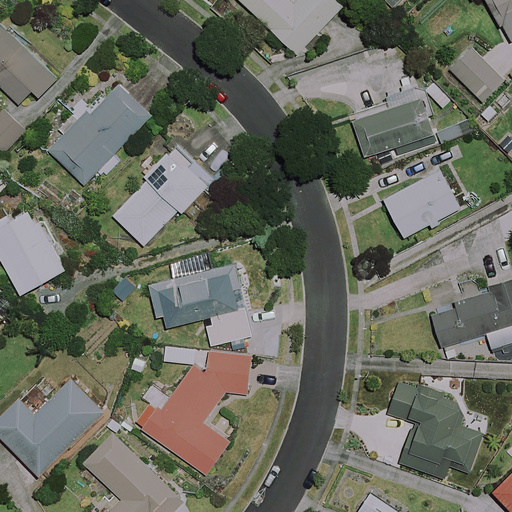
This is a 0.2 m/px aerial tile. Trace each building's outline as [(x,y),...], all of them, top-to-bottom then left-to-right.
[(299,0),(295,4),(291,0),(238,0),(295,55),(343,6),(337,0),(299,0)] [(401,0),(384,0),(393,8),(401,0)] [(511,0),(484,0),(497,28),(503,25),(510,41),(511,40),(511,0)] [(40,98),(57,80),(17,40),(23,34),(4,15),(0,19),(0,86),(19,106),(34,92),(40,98)] [(504,81),(472,49),(450,71),(483,103),(504,81)] [(153,116),(119,82),(50,152),(84,185),(153,116)] [(435,135),(422,99),(352,122),(365,158),(435,135)] [(26,131),(4,110),(0,114),(0,149),(5,154),(26,131)] [(209,186),(172,150),(145,178),(148,181),(114,216),(145,246),(179,210),(182,213),(209,186)] [(461,208),(441,170),(384,200),(404,237),(461,208)] [(66,270),(32,210),(11,222),(8,216),(0,220),(0,255),(22,295),(66,270)] [(212,347),(253,338),(246,308),(240,309),(236,291),(242,290),(237,264),(150,283),(158,318),(163,317),(166,331),(206,322),(212,347)] [(511,328),(511,279),(489,286),(492,296),(432,311),(441,348),(511,328)] [(197,350),(165,346),(163,362),(195,366),(197,350)] [(208,351),(207,369),(193,367),(143,429),(205,476),(231,441),(207,422),(229,392),(250,393),(252,353),(208,351)] [(103,413),(71,380),(36,415),(21,400),(0,420),(0,432),(41,474),(103,413)] [(440,394),(401,381),(390,414),(419,423),(410,451),(471,470),(483,433),(460,426),(467,405),(439,396),(440,394)] [(173,511),(183,502),(113,435),(85,464),(122,499),(110,511),(173,511)] [(511,474),(495,492),(511,508),(511,474)] [(395,511),(368,495),(357,511),(395,511)]
